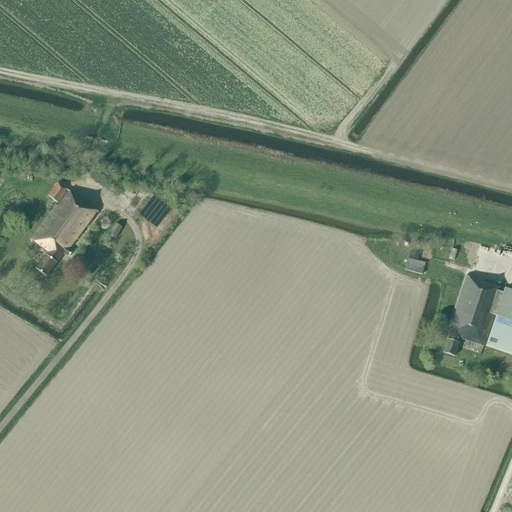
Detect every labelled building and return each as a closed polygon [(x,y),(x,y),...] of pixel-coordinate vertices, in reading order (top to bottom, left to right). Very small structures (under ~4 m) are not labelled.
[(72,252),(70,250),(98,213),(58,183),(48,196),(58,204),(30,240),(47,253),(35,268),(47,276),(64,254),(68,257),(72,252)] [(148,198),(148,210),(165,209),(164,197),(148,198)] [(109,235),(115,239),(122,227),(115,223),(109,235)] [(408,259),(404,271),(421,276),(425,264),(408,259)] [(511,355),(511,291),(504,289),(503,293),(501,293),(502,289),(465,277),(449,327),(451,328),(443,353),(454,357),(460,339),(484,347),(494,316),(496,316),(486,347),(511,355)]
